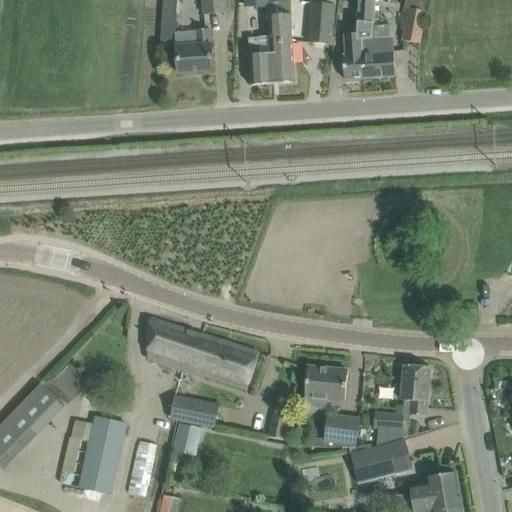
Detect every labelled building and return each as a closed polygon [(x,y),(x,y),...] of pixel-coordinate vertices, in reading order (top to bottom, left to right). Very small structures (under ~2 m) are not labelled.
[(162,0),(160,47),(173,48),(174,35),(176,0),(162,0)] [(201,0),(202,16),(223,15),(222,0),(201,0)] [(362,40),(373,40),(371,0),(356,0),(358,22),(355,22),(356,36),(346,36),(347,57),(344,57),(345,80),(363,79),(362,40)] [(330,47),(334,6),(312,3),(309,44),(330,47)] [(425,12),(405,8),(404,42),(419,42),(425,12)] [(291,15),(269,17),(270,37),(273,85),(296,83),(294,63),(291,15)] [(198,46),(176,48),(177,54),(178,74),(213,71),(212,51),(211,45),(210,29),(197,30),(197,36),(198,46)] [(270,37),(248,39),(250,66),(251,86),(273,85),(270,37)] [(396,77),(394,57),(393,39),(373,40),(362,40),(363,79),(396,77)] [(247,393),(253,372),(259,353),(151,319),(147,360),(247,393)] [(375,414),(374,428),(378,429),(377,447),(407,437),(408,437),(410,416),(426,417),(430,368),(404,366),(403,386),(401,401),(404,401),(403,416),(375,414)] [(345,403),(346,391),(348,371),(308,367),(304,407),(316,408),(317,400),(345,403)] [(168,394),(162,416),(208,427),(213,405),(168,394)] [(285,419),(275,416),(271,435),(281,437),(285,419)] [(359,440),(360,422),(327,418),(324,442),(356,447),(357,439),(359,440)] [(110,497),(121,450),(126,426),(94,419),(89,443),(79,490),(110,497)] [(195,457),(202,429),(179,424),(173,452),(195,457)] [(405,442),(351,456),(358,485),(412,471),(405,442)] [(145,499),(156,448),(139,444),(128,495),(145,499)] [(440,511),(462,508),(456,473),(426,478),(427,485),(410,488),(412,504),(397,507),(397,511),(440,511)] [(164,497),(159,511),(179,511),(182,503),(164,497)]
